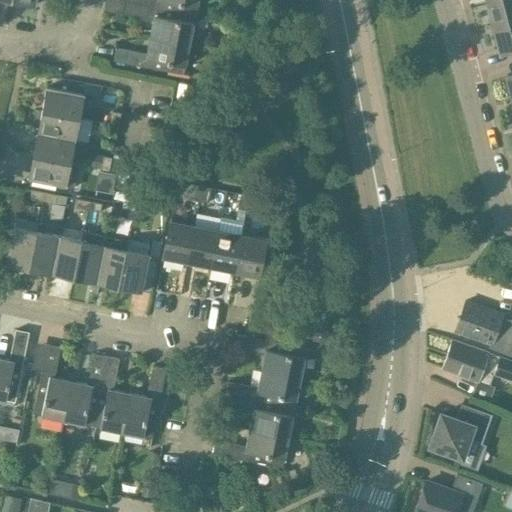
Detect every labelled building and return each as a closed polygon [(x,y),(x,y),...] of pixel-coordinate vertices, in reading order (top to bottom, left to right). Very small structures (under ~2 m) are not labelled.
[(125,0),(125,3),(194,16),(197,0),(125,0)] [(511,0),(500,0),(488,3),(494,28),(511,23),(511,0)] [(151,38),(188,46),(194,16),(125,3),(123,15),(154,21),(151,38)] [(511,23),(494,28),(501,53),(511,50),(511,23)] [(114,62),(183,75),(188,46),(151,38),(147,55),(116,49),(114,62)] [(47,88),(42,111),(79,119),(79,117),(83,95),(47,88)] [(38,133),(74,141),(74,140),(84,142),(88,119),(79,117),(79,119),(42,111),(38,133)] [(111,112),(109,125),(118,127),(120,114),(111,112)] [(107,137),(115,138),(118,127),(109,125),(107,137)] [(33,156),(70,163),(74,141),(38,133),(33,156)] [(29,179),(65,187),(70,163),(33,156),(29,179)] [(100,169),(109,171),(111,158),(102,157),(100,169)] [(97,182),(106,183),(109,171),(100,169),(97,182)] [(190,199),(199,201),(202,187),(177,182),(175,192),(191,195),(190,199)] [(199,201),(207,203),(210,188),(202,187),(199,201)] [(31,200),(47,203),(49,193),(32,190),(31,200)] [(47,203),(66,206),(67,196),(49,193),(47,203)] [(237,209),(246,211),(249,196),(240,194),(237,209)] [(246,211),(254,212),(257,198),(249,196),(246,211)] [(75,208),(91,211),(93,202),(76,199),(75,208)] [(91,211),(99,213),(101,204),(93,202),(91,211)] [(132,219),(133,211),(121,208),(119,217),(132,219)] [(187,264),(194,226),(170,221),(162,259),(187,264)] [(187,264),(210,269),(218,231),(194,226),(187,264)] [(33,270),(40,233),(17,228),(9,265),(33,270)] [(210,269),(234,273),(241,236),(218,231),(210,269)] [(33,270),(56,274),(63,237),(40,233),(33,270)] [(234,273),(258,278),(265,240),(241,236),(234,273)] [(77,279),(84,242),(63,237),(56,274),(77,279)] [(99,283),(122,288),(132,242),(128,241),(126,250),(107,246),(99,283)] [(77,279),(99,283),(107,246),(84,242),(77,279)] [(122,288),(145,293),(153,256),(134,252),(136,243),(132,242),(122,288)] [(455,330),(491,343),(493,338),(507,343),(511,332),(511,316),(465,300),(455,330)] [(0,399),(14,402),(29,333),(15,330),(8,361),(0,359),(0,399)] [(261,371),(300,379),(307,350),(236,335),(233,349),(264,355),(261,371)] [(481,371),(511,382),(511,358),(500,355),(499,357),(487,353),(488,352),(451,340),(442,368),(478,380),(481,371)] [(33,415),(62,421),(70,382),(53,378),(59,348),(47,345),(33,415)] [(62,421),(91,427),(106,357),(93,354),(86,385),(70,382),(62,421)] [(91,427),(121,433),(128,394),(112,390),(118,359),(106,357),(91,427)] [(121,433),(150,439),(165,369),(152,366),(145,397),(128,394),(121,433)] [(224,395),(294,409),(300,379),(261,371),(257,388),(227,382),(224,395)] [(249,430),(288,438),(294,409),(224,395),(222,407),(253,413),(249,430)] [(481,443),(491,414),(461,403),(455,418),(440,413),(429,446),(433,447),(433,450),(441,453),(444,451),(461,458),(468,439),(481,443)] [(212,454),(282,468),(288,438),(249,430),(246,447),(215,441),(212,454)] [(414,511),(454,511),(457,505),(472,510),(482,482),(456,473),(450,490),(425,481),(414,511)] [(1,511),(2,511),(18,511),(22,497),(6,493),(1,511)] [(30,499),(27,511),(47,511),(49,503),(30,499)]
